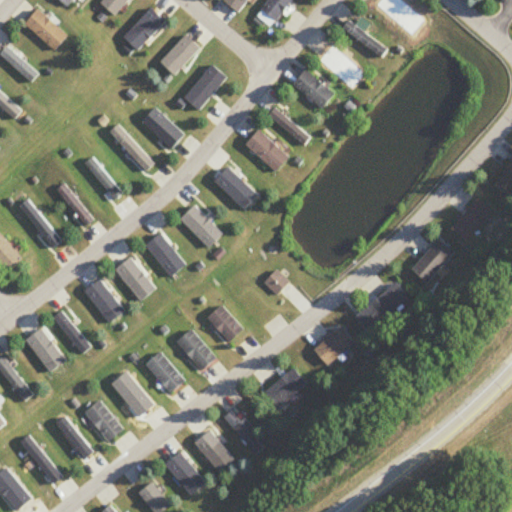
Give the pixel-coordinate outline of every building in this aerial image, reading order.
[(75,0),(59,0),(69,8),(75,0)] [(103,0),(101,3),(114,17),(130,0),(103,0)] [(241,14),(251,0),(225,0),(224,2),(241,14)] [(273,28),(295,0),(269,0),(257,16),(273,28)] [(70,38),(39,11),(26,26),(57,52),(70,38)] [(346,29),(383,60),(389,52),(351,22),(346,29)] [(337,97),(308,71),(295,85),(324,111),(337,97)] [(314,137),(276,110),(270,119),(308,146),(314,137)] [(158,166),(120,127),(112,134),(150,173),(158,166)] [(291,160),(262,131),(248,145),(278,174),(291,160)] [(87,164),(117,201),(125,195),(95,158),(87,164)] [(511,162),(497,187),(511,196),(511,162)] [(59,192),(88,228),(96,222),(67,185),(59,192)] [(468,243),(494,212),(479,199),(453,230),(468,243)] [(0,261),(13,275),(27,261),(0,234),(0,261)] [(456,256),(442,241),(413,269),(428,284),(456,256)] [(291,284),(278,271),(266,284),(278,297),(291,284)] [(371,333),(410,300),(397,284),(357,317),(371,333)] [(209,319),(232,345),(246,332),(223,307),(209,319)] [(315,351),(329,368),(356,345),(342,329),(315,351)] [(178,344),(204,373),(218,360),(192,331),(178,344)] [(173,396),(188,384),(162,354),(148,366),(173,396)] [(35,398),(6,360),(0,364),(0,370),(26,405),(35,398)] [(279,410),(308,386),(294,369),(265,394),(279,410)] [(112,444),(126,432),(101,402),(86,415),(112,444)] [(227,417),(253,457),(263,450),(237,410),(227,417)] [(65,475),(38,447),(31,453),(58,481),(65,475)] [(140,496),(153,511),(167,511),(173,507),(154,485),(140,496)]
